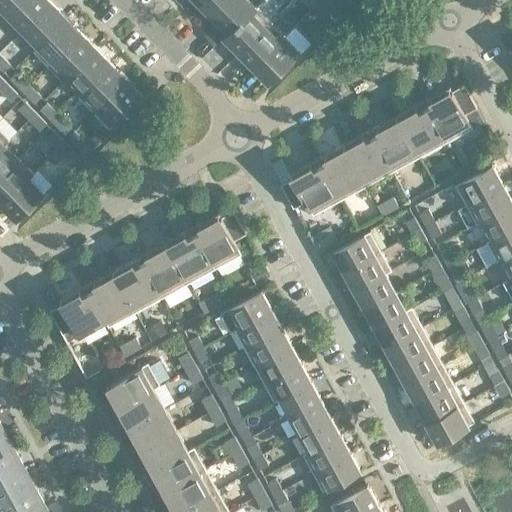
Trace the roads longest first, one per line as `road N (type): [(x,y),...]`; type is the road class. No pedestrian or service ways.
road 1 (residential): [(425,472),(235,137)]
road 2 (residential): [(0,268),(235,137)]
road 3 (residential): [(115,511),(0,295)]
road 4 (residential): [(235,137),(449,21)]
road 5 (residential): [(235,137),(198,75),(124,0)]
road 6 (residential): [(511,132),(449,21)]
